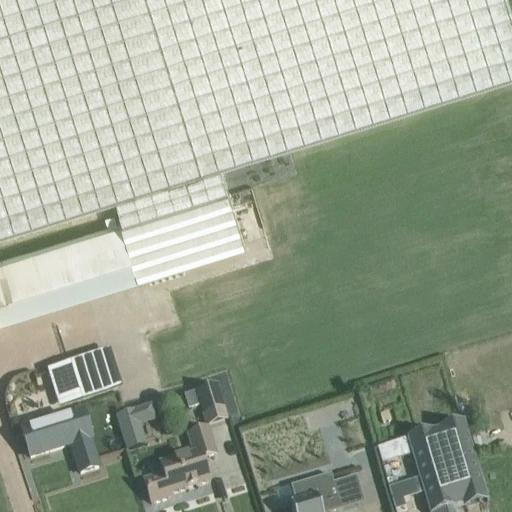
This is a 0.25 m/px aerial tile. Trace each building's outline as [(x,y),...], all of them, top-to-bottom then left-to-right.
[(0,0),(0,235),(113,200),(201,173),(219,167),(225,165),(288,145),(511,75),(511,15),(507,0),(0,0)] [(219,167),(201,173),(113,200),(120,225),(0,262),(0,321),(243,246),(219,167)] [(106,353),(70,365),(81,402),(118,390),(106,353)] [(20,384),(12,387),(14,395),(22,392),(20,384)] [(216,456),(209,431),(229,425),(217,387),(194,394),(198,408),(205,430),(188,436),(194,455),(160,465),(162,473),(143,479),(151,505),(172,498),(171,496),(210,483),(203,460),(216,456)] [(194,394),(184,397),(188,411),(198,408),(194,394)] [(137,412),(118,418),(128,452),(147,446),(137,412)] [(388,412),(379,414),(382,424),(391,421),(388,412)] [(84,413),(22,432),(30,459),(71,446),(80,474),(99,469),(90,440),(92,440),(84,413)] [(466,423),(464,424),(409,440),(430,511),(455,511),(455,509),(488,500),(489,503),(491,503),(477,457),(466,423)] [(296,504),(291,506),(292,511),(335,511),(341,510),(331,476),(291,488),(296,504)]
